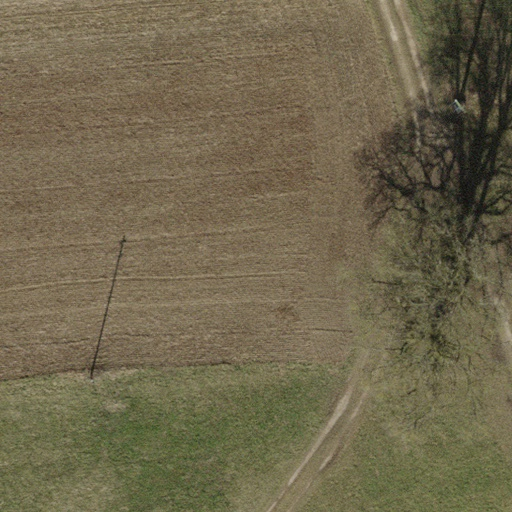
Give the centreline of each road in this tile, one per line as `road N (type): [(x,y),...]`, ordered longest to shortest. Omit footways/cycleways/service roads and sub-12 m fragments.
road 1 (track): [(434,123),(411,279),(334,446),(282,511)]
road 2 (track): [(392,0),(511,377)]
